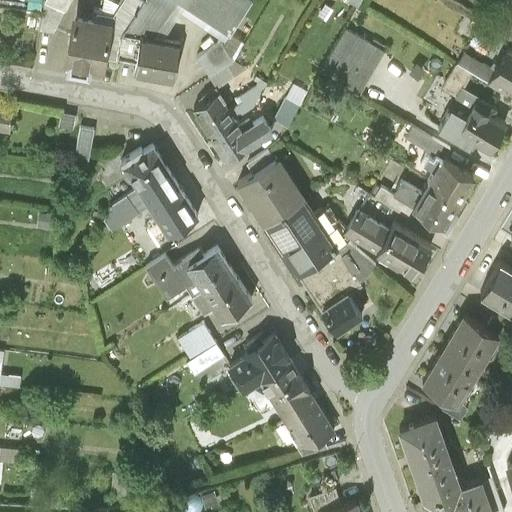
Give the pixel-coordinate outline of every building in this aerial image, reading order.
[(43,9),(39,29),(53,32),(55,28),(70,0),(45,0),(44,1),(43,9)] [(113,12),(120,2),(113,0),(104,0),(102,8),(96,7),(95,15),(112,18),(113,12)] [(113,12),(112,18),(110,29),(123,32),(143,0),(121,0),(120,2),(113,12)] [(138,34),(160,38),(179,9),(184,1),(181,0),(143,0),(123,32),(138,34)] [(184,0),(184,1),(179,9),(215,33),(224,39),(230,30),(249,0),(184,0)] [(95,15),(77,12),(74,33),(69,60),(74,61),(73,66),(86,68),(87,63),(104,66),(110,29),(112,18),(95,15)] [(480,18),(473,30),(492,40),(498,28),(480,18)] [(344,27),(341,25),(317,68),(359,91),(383,48),(344,27)] [(206,38),(211,46),(221,41),(232,59),(245,40),(230,30),(224,39),(215,33),(206,38)] [(160,38),(138,34),(132,70),(172,78),(179,42),(160,38)] [(197,55),(209,74),(227,62),(232,59),(221,41),(211,46),(197,55)] [(511,48),(508,46),(496,66),(489,78),(507,89),(511,83),(511,48)] [(472,68),(489,78),(496,66),(468,49),(461,60),(472,68)] [(472,68),(461,60),(452,75),(464,82),(472,68)] [(227,62),(209,74),(215,83),(233,72),(227,62)] [(464,82),(452,75),(446,84),(459,92),(463,85),(462,84),(464,82)] [(243,98),(229,106),(235,115),(254,103),(267,79),(261,76),(258,78),(258,81),(239,93),(243,98)] [(306,90),(294,82),(274,116),(287,123),(306,90)] [(459,92),(440,123),(470,141),(472,136),(488,146),(505,117),(491,108),(494,103),(463,85),(459,92)] [(208,132),(235,115),(229,106),(220,92),(193,109),(208,132)] [(0,129),(6,130),(10,105),(0,103),(0,129)] [(75,112),(62,109),(59,124),(72,127),(75,112)] [(235,115),(208,132),(223,157),(269,128),(262,116),(254,121),(251,115),(239,122),(235,115)] [(414,124),(407,135),(431,150),(441,156),(442,154),(448,145),(414,124)] [(95,128),(81,125),(75,157),(89,160),(95,128)] [(169,169),(151,140),(123,158),(140,187),(169,169)] [(434,167),(428,177),(459,195),(473,172),(442,154),(441,156),(431,150),(424,161),(434,167)] [(305,196),(279,155),(240,181),(265,221),(305,196)] [(195,209),(169,169),(140,187),(166,227),(195,209)] [(459,195),(428,177),(422,187),(403,176),(393,192),(443,222),(459,195)] [(149,207),(136,188),(113,202),(107,214),(105,218),(112,230),(149,207)] [(337,246),(305,196),(265,221),(297,271),(337,246)] [(433,244),(394,220),(390,226),(361,208),(346,231),(393,261),(391,264),(398,268),(399,265),(414,274),(433,244)] [(105,218),(107,214),(98,210),(94,218),(102,222),(105,218)] [(52,213),(39,212),(37,226),(50,227),(52,213)] [(322,308),(347,291),(360,283),(377,262),(347,239),(337,246),(297,271),(322,308)] [(167,294),(187,280),(194,276),(188,267),(205,256),(199,247),(175,263),(154,276),(167,294)] [(194,276),(187,280),(196,293),(232,270),(218,248),(205,256),(188,267),(194,276)] [(167,252),(147,265),(154,276),(175,263),(167,252)] [(511,269),(501,262),(482,293),(501,305),(511,311),(511,269)] [(250,296),(232,270),(196,293),(208,312),(214,308),(219,316),(250,296)] [(347,291),(322,308),(336,331),(362,314),(347,291)] [(511,311),(501,305),(494,316),(507,324),(510,325),(511,321),(511,311)] [(442,346),(478,368),(499,333),(485,325),(462,312),(442,346)] [(491,314),(485,325),(499,333),(501,335),(507,324),(494,316),(491,314)] [(178,338),(189,356),(215,340),(204,322),(178,338)] [(261,378),(262,380),(293,360),(276,333),(270,336),(268,334),(243,351),(244,353),(228,364),(244,388),(261,378)] [(189,356),(186,358),(194,371),(224,353),(215,340),(189,356)] [(478,368),(442,346),(422,380),(446,394),(458,401),(459,400),(478,368)] [(0,384),(18,387),(18,383),(19,377),(2,375),(5,352),(0,350),(0,384)] [(286,417),(317,399),(293,360),(262,380),(286,417)] [(458,401),(446,394),(439,405),(460,417),(467,405),(459,400),(458,401)] [(317,399),(286,417),(300,440),(321,434),(334,427),(317,399)] [(421,495),(457,482),(433,414),(396,427),(421,495)] [(327,445),(321,434),(300,440),(297,441),(303,451),(327,445)] [(19,450),(0,448),(0,457),(4,458),(18,459),(19,450)] [(498,489),(491,472),(476,478),(487,507),(502,501),(498,489)] [(457,482),(421,495),(416,497),(421,511),(486,511),(489,511),(487,507),(476,478),(475,475),(457,482)] [(334,487),(309,496),(314,511),(320,511),(341,505),(334,487)] [(341,505),(320,511),(360,511),(356,500),(341,505)]
